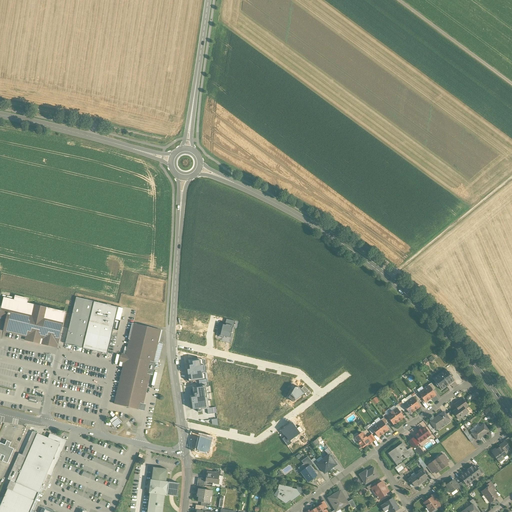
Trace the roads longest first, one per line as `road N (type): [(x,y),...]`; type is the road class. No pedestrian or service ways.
road 1 (tertiary): [(347,248),(426,315),(511,419)]
road 2 (unclassified): [(185,451),(0,411)]
road 3 (track): [(171,143),(0,103)]
road 4 (track): [(511,178),(388,280)]
road 5 (residential): [(182,423),(255,441),(319,393)]
road 6 (track): [(321,490),(186,458)]
road 7 (track): [(400,0),(511,82)]
road 8 (tertiary): [(0,115),(132,149)]
road 9 (tertiary): [(347,248),(233,183)]
road 10 (tertiary): [(172,342),(180,212)]
road 11 (residential): [(208,351),(299,373),(319,393)]
